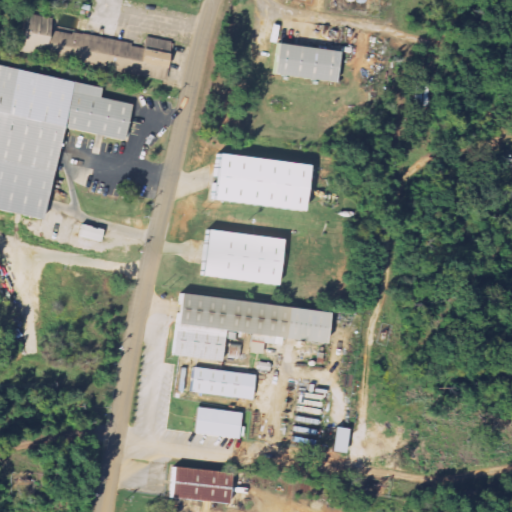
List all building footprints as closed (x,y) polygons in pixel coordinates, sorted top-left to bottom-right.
[(16,53),(162,79),(169,41),(142,36),(140,45),(46,29),(48,17),(23,13),(16,53)] [(332,82),(336,50),(274,43),(270,75),(332,82)] [(0,210),(40,218),(54,143),(62,144),(65,130),(120,140),(127,104),(96,98),(99,86),(0,67),(0,210)] [(299,210),(304,163),(213,154),(208,200),(299,210)] [(75,239),(97,241),(99,229),(77,226),(75,239)] [(199,276),(274,284),(279,238),(204,230),(199,276)] [(170,356),(220,361),(223,334),(321,344),(324,311),(176,294),(170,356)] [(188,394),(248,400),(251,374),(190,368),(188,394)] [(239,412),(193,407),(191,432),(237,437),(239,412)] [(345,429),(331,428),(328,453),(342,454),(345,429)] [(228,472),(169,467),(166,498),(225,504),(228,472)]
